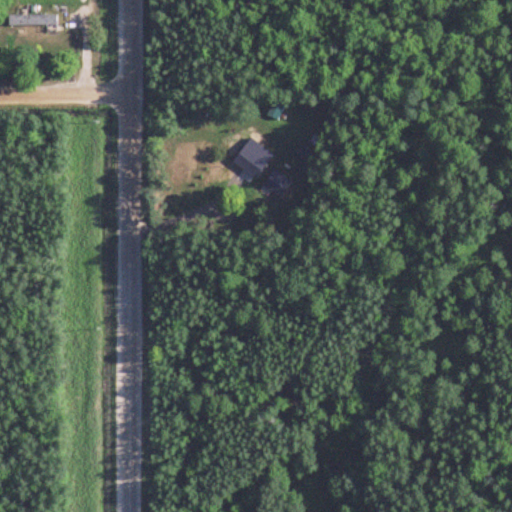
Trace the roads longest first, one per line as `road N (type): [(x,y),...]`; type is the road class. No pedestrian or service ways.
road 1 (residential): [(123,511),(125,0)]
road 2 (residential): [(0,93),(125,91)]
